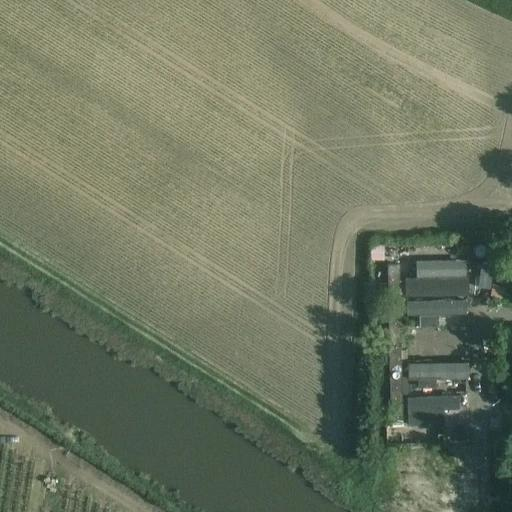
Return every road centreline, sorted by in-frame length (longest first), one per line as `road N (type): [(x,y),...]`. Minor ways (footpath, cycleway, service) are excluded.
road 1 (unclassified): [(230,192),(463,187),(511,202)]
road 2 (unknown): [(511,325),(452,326),(462,406),(511,410)]
